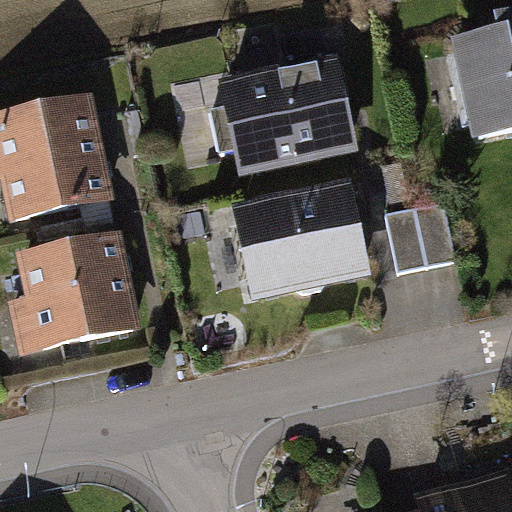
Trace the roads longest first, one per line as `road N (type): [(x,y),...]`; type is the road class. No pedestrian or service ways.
road 1 (residential): [(185,421),(511,348)]
road 2 (residential): [(0,463),(185,421)]
